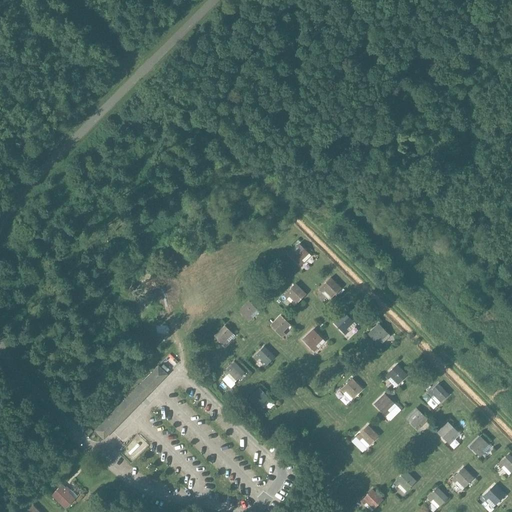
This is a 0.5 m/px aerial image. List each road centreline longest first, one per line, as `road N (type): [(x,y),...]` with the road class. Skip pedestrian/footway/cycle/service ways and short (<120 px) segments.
road 1 (residential): [(0,225),(17,196),(213,0)]
road 2 (residential): [(96,451),(0,346)]
